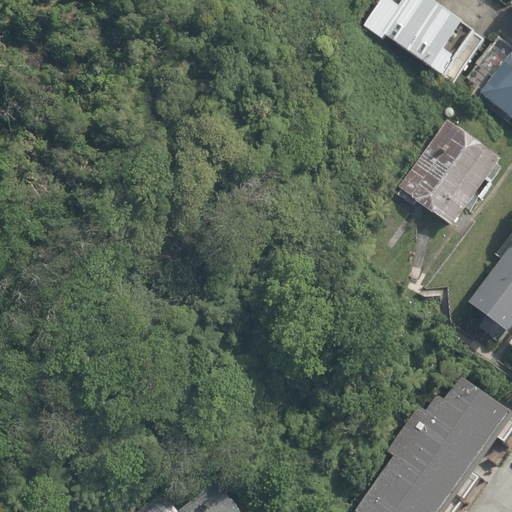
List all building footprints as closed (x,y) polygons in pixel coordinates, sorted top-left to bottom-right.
[(486,40),(428,0),(403,0),(380,33),(432,71),(433,69),(454,85),(486,40)] [(511,54),(511,55),(509,59),(492,46),(467,78),(483,91),(481,94),(511,117),(511,54)] [(497,164),(501,159),(448,122),(400,190),(452,227),(485,180),(491,185),(503,168),(497,164)] [(507,331),(511,324),(511,244),(469,302),(507,331)] [(454,511),(511,432),(511,413),(461,378),(443,405),(440,403),(431,417),(423,411),(391,457),(399,463),(362,511),(454,511)] [(244,511),(218,482),(182,511),(179,511),(167,496),(148,511),(244,511)]
